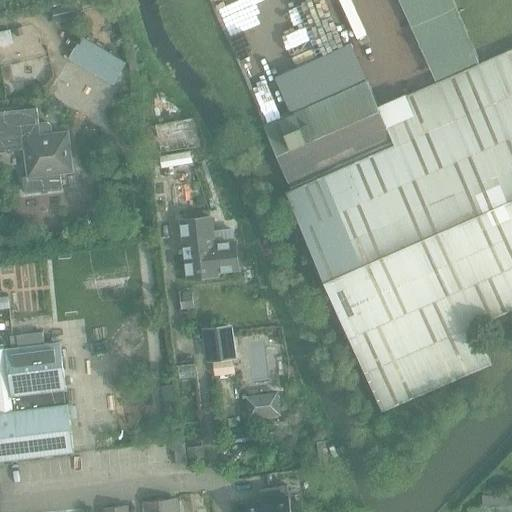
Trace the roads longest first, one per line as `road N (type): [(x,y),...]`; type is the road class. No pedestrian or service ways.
road 1 (residential): [(218,511),(214,478),(0,499)]
road 2 (unknown): [(357,0),(429,128),(458,135),(511,114)]
